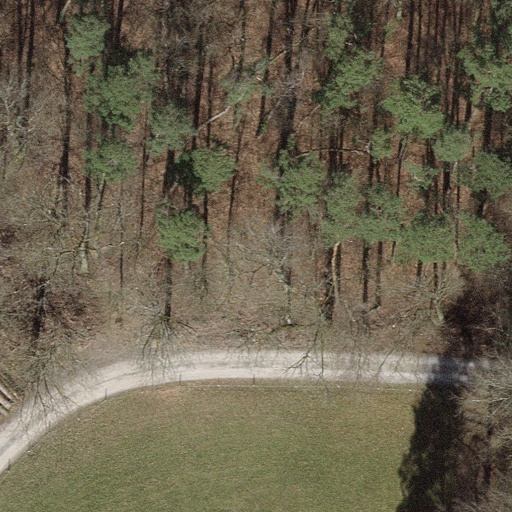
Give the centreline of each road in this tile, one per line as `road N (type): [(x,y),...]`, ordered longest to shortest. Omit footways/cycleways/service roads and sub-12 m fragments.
road 1 (track): [(0,456),(18,429),(111,381),(338,359),(511,368)]
road 2 (track): [(111,381),(97,311),(93,138),(32,0)]
